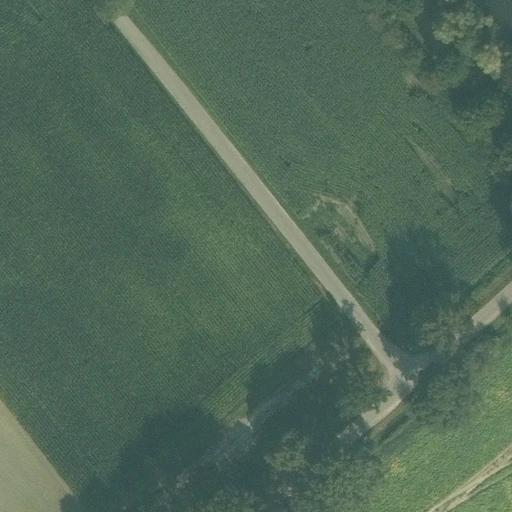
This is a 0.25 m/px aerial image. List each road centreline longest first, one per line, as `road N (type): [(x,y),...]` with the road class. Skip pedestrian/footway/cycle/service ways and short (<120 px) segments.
road 1 (unclassified): [(103,0),(410,380)]
road 2 (unclassified): [(259,511),(410,380)]
road 3 (unclassified): [(410,380),(511,291)]
